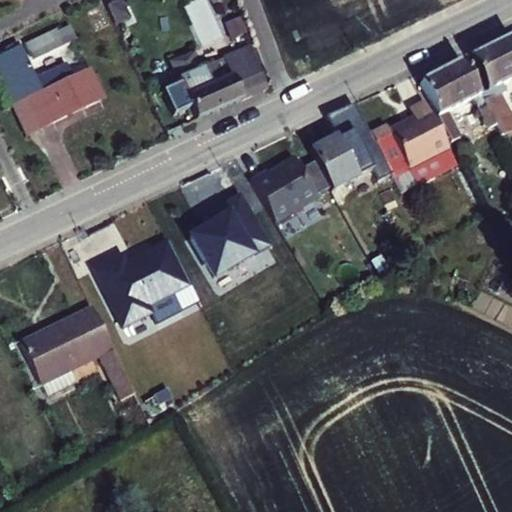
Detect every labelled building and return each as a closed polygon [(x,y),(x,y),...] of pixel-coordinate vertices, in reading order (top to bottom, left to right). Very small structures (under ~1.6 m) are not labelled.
[(115,0),(112,2),(119,20),(134,13),(128,0),(115,0)] [(511,31),(507,22),(493,30),(507,56),(511,53),(511,31)] [(26,41),(34,57),(77,37),(70,23),(58,29),(57,26),(26,41)] [(511,65),(507,56),(493,30),(456,49),(474,82),(465,87),(478,113),(480,117),(485,126),(496,120),(479,89),(486,85),(482,78),(507,64),(511,73),(511,79),(508,81),(511,89),(511,65)] [(106,89),(93,62),(62,77),(57,67),(37,76),(20,44),(0,52),(0,71),(14,100),(21,97),(29,93),(44,121),(106,89)] [(195,101),(201,114),(264,84),(245,45),(232,51),(237,64),(227,69),(222,57),(203,65),(196,50),(175,61),(182,77),(164,85),(175,110),(195,101)] [(465,87),(449,54),(406,76),(433,126),(442,121),(433,103),(465,87)] [(21,97),(14,100),(28,129),(44,121),(29,93),(21,97)] [(360,139),(377,171),(431,142),(407,96),(392,104),(395,112),(357,131),(360,139)] [(478,113),(471,99),(464,103),(473,121),(480,117),(478,113)] [(357,131),(348,115),(334,122),(346,146),(360,139),(357,131)] [(290,146),(312,187),(355,164),(346,146),(334,122),(290,146)] [(230,177),(255,217),(297,194),(275,154),(258,163),(258,166),(250,171),(247,167),(230,177)] [(5,339),(31,393),(57,381),(50,367),(79,354),(100,398),(117,390),(75,304),(5,339)]
